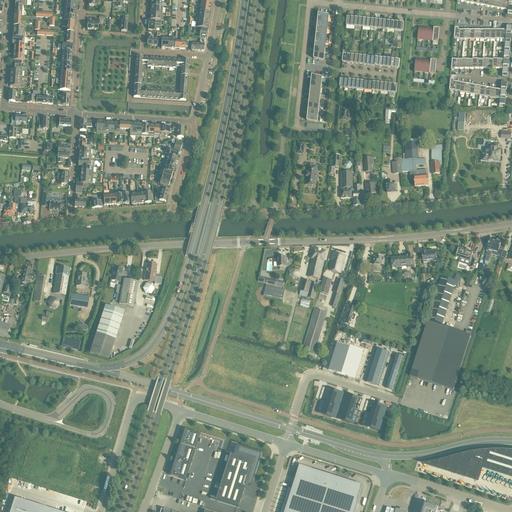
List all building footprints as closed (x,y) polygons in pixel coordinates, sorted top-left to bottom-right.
[(15,6),(14,26),(25,27),(26,21),(21,21),(21,11),(24,11),(24,6),(27,7),(27,6),(15,6)] [(346,25),(354,26),(355,18),(347,17),(346,25)] [(354,26),(363,27),(363,19),(355,18),(354,26)] [(363,27),(371,28),(372,19),(363,19),(363,27)] [(371,28),(379,29),(380,20),(372,19),(371,28)] [(87,29),(98,30),(98,24),(92,24),(92,20),(88,20),(87,29)] [(162,21),(150,20),(149,20),(148,30),(155,30),(155,26),(161,27),(161,21),(162,21)] [(380,20),(379,29),(382,29),(382,32),(387,33),(387,30),(388,21),(380,20)] [(74,22),(62,21),(62,27),(67,27),(67,32),(62,32),(61,36),(67,36),(66,43),(73,43),(74,22)] [(396,22),(388,21),(387,30),(395,31),(396,22)] [(404,23),(396,22),(395,31),(403,31),(404,23)] [(200,34),(199,38),(206,39),(207,29),(195,27),(194,33),(200,34)] [(152,35),(148,35),(147,46),(157,46),(158,40),(152,40),(152,35)] [(175,49),(177,50),(185,50),(186,38),(180,38),(180,43),(177,43),(176,43),(175,43),(175,49)] [(206,39),(199,38),(200,38),(200,45),(191,44),(191,51),(204,51),(205,39),(206,39)] [(342,63),(350,63),(351,55),(343,54),(342,63)] [(350,63),(359,64),(359,56),(351,55),(350,63)] [(133,98),(145,98),(146,89),(146,91),(140,91),(141,86),(141,85),(141,82),(142,64),(147,64),(148,57),(136,56),(135,81),(134,81),(134,84),(134,85),(133,98)] [(359,64),(367,65),(368,57),(359,56),(359,64)] [(367,65),(375,66),(376,57),(368,57),(367,65)] [(375,66),(383,67),(384,58),(376,57),(375,66)] [(383,67),(391,68),(392,59),(384,58),(383,67)] [(175,91),(174,100),(186,101),(188,76),(188,73),(188,72),(189,60),(177,59),(176,69),(176,66),(182,67),(181,72),(181,75),(181,76),(180,93),(175,93),(175,91)] [(392,59),(391,68),(399,69),(400,60),(392,59)] [(11,70),(11,71),(22,72),(27,72),(27,68),(21,67),(21,62),(23,62),(23,61),(13,61),(15,61),(14,71),(11,70)] [(340,87),(348,88),(349,80),(341,79),(340,87)] [(348,88),(356,89),(357,81),(349,80),(348,88)] [(356,89),(364,90),(365,81),(357,81),(356,89)] [(364,90),(372,91),(373,82),(365,81),(364,90)] [(372,91),(380,92),(381,83),(373,82),(372,91)] [(380,92),(388,93),(389,84),(381,83),(380,92)] [(389,84),(388,93),(397,93),(397,85),(389,84)] [(33,97),(27,97),(26,103),(39,104),(52,105),(53,98),(40,98),(37,97),(37,91),(33,91),(33,97)] [(16,92),(9,92),(9,102),(20,103),(20,98),(15,98),(16,92)] [(63,95),(62,101),(57,101),(57,105),(68,106),(69,96),(66,95),(63,95)] [(341,120),(343,121),(347,122),(347,121),(349,121),(350,109),(342,108),(341,120)] [(49,119),(43,118),(43,125),(39,124),(38,129),(48,130),(49,119)] [(80,131),(86,132),(86,127),(91,128),(91,127),(92,122),(80,121),(80,131)] [(125,130),(128,131),(128,124),(120,124),(119,135),(125,136),(125,130)] [(130,136),(136,136),(136,125),(128,124),(128,131),(130,131),(130,136)] [(160,126),(159,139),(165,139),(166,133),(170,133),(170,130),(170,127),(160,126)] [(173,127),(172,131),(177,132),(177,138),(183,138),(184,128),(173,127)] [(16,139),(16,135),(22,135),(22,129),(10,128),(10,131),(9,131),(9,132),(9,133),(9,134),(9,138),(16,139)] [(79,139),(78,148),(91,149),(91,145),(85,145),(86,139),(79,139)] [(169,144),(168,148),(180,152),(182,144),(176,142),(175,146),(169,144)] [(59,143),(58,153),(69,154),(69,148),(63,147),(63,143),(59,143)] [(416,165),(425,164),(425,159),(418,159),(418,153),(417,143),(405,143),(406,159),(397,159),(395,159),(394,162),(393,162),(394,173),(410,172),(410,177),(414,176),(415,187),(428,186),(427,176),(427,170),(416,171),(416,165)] [(479,152),(482,152),(483,152),(483,158),(489,158),(489,161),(492,161),(492,160),(499,161),(500,149),(484,148),(484,146),(479,145),(479,152)] [(432,163),(433,174),(440,174),(439,165),(442,165),(442,156),(442,146),(432,146),(432,151),(431,156),(432,163)] [(165,154),(166,155),(177,158),(179,153),(179,154),(180,152),(168,148),(168,150),(166,149),(165,154)] [(69,154),(58,153),(57,163),(62,163),(62,159),(69,159),(69,154)] [(166,155),(164,160),(176,163),(177,158),(166,155)] [(364,158),(365,165),(365,172),(372,172),(371,165),(373,165),(372,157),(364,158)] [(164,160),(163,165),(174,168),(176,163),(164,160)] [(306,185),(309,186),(312,186),(316,186),(317,178),(318,174),(317,174),(318,166),(316,166),(316,165),(310,164),(310,165),(308,165),(307,173),(306,177),(307,177),(306,185)] [(163,165),(161,170),(173,173),(174,168),(163,165)] [(160,170),(159,174),(171,178),(173,173),(161,170),(160,170)] [(341,199),(352,198),(352,193),(353,192),(353,188),(353,172),(346,173),(341,173),(341,199)] [(68,174),(58,173),(57,180),(61,180),(61,184),(67,185),(68,174)] [(159,174),(158,179),(170,183),(171,178),(159,174)] [(170,183),(158,179),(157,179),(159,180),(158,184),(168,187),(170,183)] [(389,181),(390,183),(386,183),(386,185),(386,188),(387,188),(387,193),(397,192),(396,182),(393,183),(393,181),(389,181)] [(92,184),(80,183),(76,183),(75,193),(82,194),(82,188),(88,188),(89,184),(92,185),(92,184)] [(365,184),(366,194),(376,193),(375,184),(365,184)] [(352,193),(352,198),(353,206),(361,205),(361,198),(361,192),(360,192),(360,186),(359,186),(359,185),(357,185),(357,186),(354,186),(355,192),(353,192),(352,193)] [(155,200),(165,203),(169,190),(167,189),(162,188),(161,195),(156,194),(156,196),(156,195),(155,200)] [(49,195),(43,195),(42,206),(48,207),(48,205),(49,206),(49,210),(60,212),(61,203),(60,203),(60,199),(49,198),(49,195)] [(75,196),(74,207),(85,208),(85,201),(79,201),(80,196),(75,196)] [(91,196),(92,208),(102,208),(102,201),(97,201),(97,196),(91,196)] [(28,206),(27,214),(28,214),(30,214),(33,214),(33,211),(34,211),(34,210),(35,210),(36,203),(32,202),(32,199),(28,199),(28,203),(28,206)] [(10,209),(4,209),(4,215),(8,215),(8,216),(10,216),(11,215),(12,213),(14,213),(14,205),(10,204),(10,209)] [(493,250),(496,241),(490,239),(487,251),(488,251),(485,261),(484,265),(479,263),(477,271),(485,274),(492,254),(493,250)] [(502,241),(496,239),(496,241),(493,250),(492,254),(500,257),(502,251),(499,250),(502,241)] [(308,277),(320,279),(324,262),(326,251),(314,248),(311,259),(312,259),(308,277)] [(473,252),(473,253),(468,251),(468,250),(464,248),(464,250),(459,248),(456,257),(461,259),(470,262),(471,260),(472,261),(470,267),(475,269),(478,261),(473,259),(474,257),(472,256),(473,253),(473,252)] [(438,251),(428,252),(429,262),(436,261),(436,259),(436,255),(438,255),(438,251)] [(333,253),(330,262),(328,270),(341,274),(346,256),(333,253)] [(374,270),(380,271),(380,265),(381,265),(381,260),(383,260),(384,258),(382,257),(382,256),(381,256),(380,255),(378,255),(378,256),(377,256),(374,256),(374,257),(373,265),(374,265),(374,270)] [(292,258),(289,258),(286,258),(286,257),(277,257),(278,267),(280,267),(280,270),(284,269),(284,267),(287,267),(286,262),(289,262),(292,262),(292,258)] [(407,257),(398,258),(399,268),(402,267),(401,266),(407,266),(407,257)] [(144,281),(154,282),(153,284),(161,285),(162,278),(156,277),(157,265),(146,264),(144,281)] [(21,282),(30,284),(30,280),(31,281),(33,275),(32,275),(34,270),(25,267),(21,282)] [(53,293),(65,295),(68,276),(69,276),(70,269),(57,267),(53,293)] [(111,280),(110,283),(116,284),(117,282),(120,282),(121,278),(120,277),(121,274),(123,269),(118,268),(118,267),(116,267),(115,267),(114,267),(111,280)] [(302,274),(302,273),(301,273),(301,272),(301,271),(300,270),(299,269),(298,269),(297,269),(297,268),(296,268),(295,268),(295,269),(294,269),(293,269),(293,270),(292,270),(292,271),(291,271),(291,272),(291,273),(291,274),(291,275),(291,276),(291,277),(292,277),(292,278),(293,278),(293,279),(294,279),(295,279),(296,279),(297,279),(298,279),(299,279),(299,278),(300,278),(300,277),(301,277),(301,276),(301,275),(302,275),(302,274)] [(88,279),(86,278),(86,274),(77,273),(76,286),(77,286),(76,288),(84,289),(85,287),(85,283),(87,283),(88,279)] [(457,286),(461,276),(453,274),(451,280),(442,277),(428,320),(442,324),(455,285),(457,286)] [(41,303),(46,277),(38,275),(33,301),(41,303)] [(320,293),(328,295),(332,280),(324,278),(320,293)] [(119,304),(133,307),(138,282),(124,279),(122,286),(117,285),(116,293),(121,294),(119,304)] [(347,283),(347,282),(345,282),(345,281),(339,279),(338,280),(334,293),(336,293),(331,306),(336,308),(340,296),(343,286),(346,287),(347,283)] [(299,296),(307,297),(314,299),(318,284),(321,285),(322,282),(318,281),(318,284),(304,280),(299,296)] [(143,288),(145,293),(151,294),(154,290),(152,284),(146,284),(143,288)] [(11,287),(6,285),(4,292),(3,296),(2,295),(0,300),(8,303),(9,299),(7,299),(7,297),(9,298),(11,291),(10,290),(11,287)] [(285,290),(266,285),(264,295),(274,298),(276,291),(284,293),(285,290)] [(368,296),(370,293),(362,287),(360,290),(368,296)] [(72,294),(70,306),(88,309),(89,297),(72,294)] [(302,299),(300,305),(309,307),(311,301),(302,299)] [(124,311),(105,305),(90,352),(109,359),(124,311)] [(343,327),(348,329),(356,308),(350,306),(343,327)] [(303,350),(315,354),(327,312),(315,309),(303,350)] [(47,327),(49,317),(43,316),(42,320),(42,321),(41,326),(47,327)] [(0,334),(6,337),(10,325),(0,321),(0,334)] [(445,388),(447,388),(453,391),(471,336),(464,333),(463,333),(459,332),(434,324),(427,322),(416,358),(410,377),(416,379),(417,379),(418,379),(421,380),(423,381),(441,387),(442,387),(445,388)] [(336,348),(332,361),(329,370),(330,371),(354,379),(357,369),(362,356),(360,355),(336,348)] [(366,382),(379,386),(389,353),(376,349),(366,382)] [(403,357),(397,355),(386,388),(393,391),(403,357)] [(28,368),(78,380),(78,378),(29,366),(28,368)] [(330,389),(328,397),(326,402),(321,401),(317,413),(336,419),(344,393),(330,389)] [(358,397),(344,393),(336,419),(355,425),(357,417),(359,410),(354,409),(354,408),(358,397)] [(369,401),(361,426),(380,431),(388,407),(369,401)] [(170,476),(186,481),(200,434),(185,430),(170,476)] [(224,473),(215,500),(237,507),(238,507),(245,487),(250,488),(261,454),(236,446),(233,455),(230,454),(229,454),(224,473)] [(462,460),(481,466),(511,475),(511,451),(507,451),(502,451),(496,451),(491,451),(486,451),(480,452),(475,453),(469,454),(464,455),(461,456),(462,460)] [(291,489),(289,488),(281,511),(353,511),(362,485),(298,465),(291,489)] [(15,498),(10,511),(58,511),(45,508),(44,508),(43,508),(43,509),(25,503),(25,502),(24,502),(24,501),(23,501),(15,498)]
